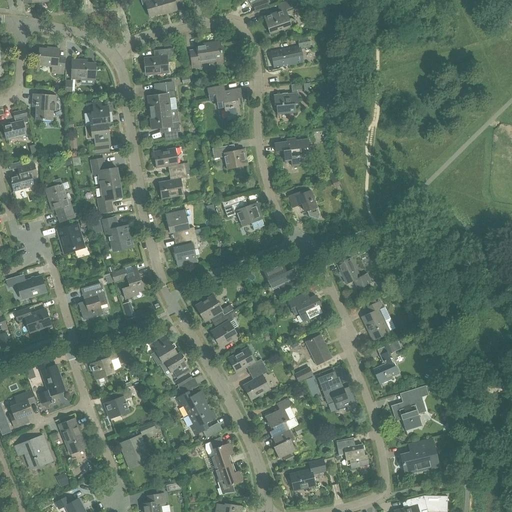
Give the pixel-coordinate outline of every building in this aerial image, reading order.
[(141,0),(143,5),(146,4),(150,18),(168,12),(169,14),(177,11),(174,3),(181,1),(180,0),(141,0)] [(247,0),(250,0),(253,4),(253,5),(255,12),(269,7),(268,3),(270,2),(269,0),(238,0),(236,1),(237,2),(239,0),(244,0),(245,1),(247,0)] [(291,27),(298,24),(297,21),(291,18),(288,19),(286,12),(294,9),(300,7),(297,0),(291,0),(278,5),(280,12),(264,18),(267,26),(269,26),(272,34),(271,32),(283,28),(283,30),(291,27)] [(309,40),(308,40),(307,37),(300,38),(301,42),(297,42),(298,46),(270,52),(274,69),(303,63),(300,50),(310,48),(309,40)] [(200,68),(199,64),(216,61),(217,65),(223,65),(222,54),(220,42),(209,44),(210,46),(205,46),(204,45),(196,46),(197,51),(190,52),(192,69),(200,68)] [(63,74),(65,58),(58,58),(59,50),(52,49),(52,51),(39,49),(37,71),(38,72),(38,66),(53,67),(52,73),(63,74)] [(158,58),(145,59),(147,81),(148,81),(147,75),(166,73),(167,76),(167,75),(166,63),(174,62),(173,49),(158,51),(158,58)] [(71,79),(95,80),(95,64),(81,64),(81,61),(72,60),(71,79)] [(331,80),(335,80),(334,72),(331,72),(327,72),(327,80),(331,80)] [(326,82),(320,89),(325,93),(327,91),(328,92),(333,88),(326,82)] [(309,84),(291,85),(292,91),(303,90),(304,92),(309,92),(309,84)] [(239,90),(224,93),(223,87),(208,90),(210,100),(211,100),(211,99),(216,98),(218,108),(225,107),(227,120),(240,117),(237,104),(242,103),(239,90)] [(148,98),(150,113),(170,111),(168,99),(175,98),(174,88),(153,90),(154,98),(148,98)] [(286,114),(296,113),(295,107),(299,107),(299,104),(298,104),(297,93),(286,94),(286,95),(282,96),(282,94),(273,95),(274,106),(276,106),(277,120),(278,119),(277,113),(286,113),(286,114)] [(58,104),(56,102),(56,96),(32,94),(32,102),(36,102),(35,120),(50,121),(50,126),(52,126),(53,111),(55,111),(56,111),(58,110),(59,108),(59,105),(58,104)] [(92,125),(108,124),(110,123),(108,107),(102,107),(101,103),(92,104),(93,113),(91,113),(92,125)] [(26,135),(23,124),(29,122),(27,116),(25,110),(13,113),(14,119),(15,119),(16,123),(3,126),(7,140),(26,135)] [(151,128),(159,127),(160,134),(164,134),(179,132),(178,122),(177,110),(170,111),(150,113),(151,128)] [(87,139),(92,139),(94,138),(95,147),(110,146),(108,124),(92,125),(86,126),(87,139)] [(292,167),(296,166),(304,165),(304,167),(305,167),(303,155),(301,155),(300,149),(309,147),(308,139),(295,141),(295,138),(288,139),(288,142),(269,144),(269,145),(274,144),(275,152),(283,151),(285,163),(285,161),(291,161),(292,167)] [(172,173),(185,171),(184,164),(178,165),(175,148),(153,152),(152,146),(156,169),(170,166),(172,173)] [(231,153),(229,146),(212,149),(214,159),(225,157),(227,169),(246,165),(247,171),(248,171),(244,150),(231,153)] [(98,174),(100,186),(119,183),(116,168),(105,170),(103,158),(91,161),(93,175),(98,174)] [(9,177),(14,192),(34,186),(31,176),(37,175),(34,163),(18,168),(20,168),(22,173),(9,177)] [(185,171),(172,173),(173,180),(158,183),(162,205),(163,205),(162,199),(183,195),(181,179),(187,178),(185,171)] [(337,176),(330,179),(334,188),(341,185),(337,176)] [(122,197),(119,183),(100,186),(103,198),(97,199),(100,214),(113,211),(111,200),(122,197)] [(61,184),(45,189),(52,211),(56,210),(60,223),(74,218),(68,200),(67,200),(61,184)] [(292,208),(296,207),(302,205),(304,212),(301,213),(301,214),(307,212),(309,216),(318,219),(320,215),(317,208),(310,190),(298,195),(297,193),(299,192),(296,193),(288,196),(292,208)] [(242,225),(250,223),(253,230),(263,226),(263,225),(263,224),(256,204),(247,207),(243,194),(221,202),(227,218),(238,214),(242,225)] [(99,217),(97,206),(90,208),(91,215),(88,216),(88,219),(99,217)] [(181,231),(182,238),(196,235),(194,227),(189,229),(186,217),(186,216),(185,210),(165,215),(167,221),(170,234),(181,231)] [(109,234),(112,246),(113,252),(132,248),(131,241),(127,226),(115,229),(113,218),(102,221),(105,234),(109,234)] [(63,237),(59,238),(64,254),(75,251),(75,249),(81,247),(82,249),(85,248),(85,247),(82,248),(78,233),(80,232),(78,224),(57,231),(61,230),(63,237)] [(196,235),(182,238),(184,245),(173,248),(176,260),(177,267),(197,262),(196,256),(195,256),(192,244),(198,243),(196,235)] [(360,246),(356,248),(355,248),(354,249),(357,255),(359,254),(363,252),(360,246)] [(345,261),(337,265),(346,285),(354,281),(358,290),(372,283),(367,273),(360,277),(351,258),(357,255),(354,249),(342,254),(342,255),(345,261)] [(282,292),(296,286),(299,285),(296,278),(292,270),(286,272),(281,260),(262,269),(271,288),(279,284),(282,292)] [(144,290),(138,271),(127,274),(125,269),(111,273),(114,283),(127,279),(129,287),(122,289),(125,299),(132,297),(132,294),(144,290)] [(17,285),(21,299),(46,292),(42,277),(25,282),(23,276),(6,281),(8,287),(17,285)] [(85,302),(79,304),(84,320),(101,315),(99,306),(107,304),(101,284),(82,289),(85,302)] [(210,319),(213,324),(234,311),(230,305),(221,310),(213,296),(196,306),(205,322),(210,319)] [(294,315),(299,313),(303,322),(323,312),(315,296),(303,303),(300,296),(288,302),(294,315)] [(371,313),(362,317),(373,340),(393,331),(393,330),(388,333),(377,310),(382,308),(379,302),(368,307),(371,313)] [(25,320),(30,333),(51,326),(45,309),(31,315),(28,308),(14,313),(18,323),(25,320)] [(237,316),(234,311),(213,324),(216,329),(211,332),(214,336),(212,337),(213,340),(216,343),(218,342),(220,347),(238,337),(233,329),(236,327),(232,319),(237,316)] [(6,333),(0,335),(0,338),(3,346),(11,343),(6,333)] [(118,338),(121,345),(131,341),(129,335),(118,338)] [(320,336),(306,343),(317,365),(331,358),(320,336)] [(159,365),(179,353),(179,352),(177,354),(169,339),(163,343),(160,338),(153,343),(157,351),(151,354),(158,366),(159,365)] [(398,340),(367,354),(368,355),(377,351),(382,362),(382,363),(383,366),(381,367),(380,366),(372,369),(377,379),(378,379),(382,389),(383,389),(381,384),(389,380),(388,379),(400,374),(395,366),(394,367),(393,364),(394,363),(392,359),(390,358),(388,355),(402,349),(398,340)] [(252,372),(264,366),(261,360),(256,362),(248,348),(228,358),(225,354),(236,374),(249,366),(252,372)] [(91,365),(93,372),(96,379),(114,372),(110,361),(118,358),(115,349),(100,354),(103,361),(91,365)] [(164,373),(169,370),(170,372),(171,374),(173,372),(177,380),(174,382),(177,388),(192,380),(188,373),(185,375),(183,371),(188,367),(179,353),(159,365),(164,373)] [(47,391),(38,394),(41,404),(51,400),(50,397),(65,392),(56,365),(50,367),(47,360),(36,364),(38,371),(41,370),(47,391)] [(31,365),(25,367),(27,375),(34,373),(31,365)] [(264,366),(252,372),(255,379),(242,386),(253,406),(254,406),(251,401),(270,390),(262,376),(268,372),(264,366)] [(309,368),(299,372),(296,374),(299,381),(312,375),(312,372),(309,368)] [(320,384),(328,404),(336,401),(339,409),(356,403),(350,387),(344,389),(339,377),(320,384)] [(183,407),(188,416),(207,405),(204,399),(206,398),(202,391),(191,396),(188,391),(197,387),(193,379),(192,380),(177,388),(181,395),(175,399),(180,408),(183,407)] [(113,401),(111,402),(104,405),(112,425),(110,419),(128,412),(124,400),(132,397),(131,396),(135,395),(132,386),(111,394),(113,401)] [(400,394),(403,402),(391,406),(396,421),(402,419),(406,432),(422,426),(418,414),(427,412),(422,398),(429,396),(426,386),(400,394)] [(17,405),(15,406),(10,408),(13,414),(10,415),(15,428),(20,426),(17,419),(32,414),(28,404),(34,402),(30,391),(14,396),(17,405)] [(272,438),(288,430),(289,429),(286,422),(289,420),(284,409),(291,405),(288,399),(276,404),(279,410),(265,417),(270,429),(272,428),(273,430),(269,432),(272,438)] [(207,405),(188,416),(192,425),(190,426),(195,436),(208,429),(205,423),(216,418),(212,410),(210,411),(207,405)] [(75,420),(59,426),(70,454),(85,448),(88,453),(75,420)] [(153,423),(139,429),(142,436),(156,430),(153,423)] [(301,425),(294,428),(297,435),(305,432),(301,425)] [(288,430),(272,438),(275,444),(276,443),(278,445),(273,447),(279,459),(295,450),(290,440),(292,438),(288,430)] [(140,436),(120,445),(129,468),(150,460),(140,436)] [(351,468),(369,465),(367,455),(365,455),(363,445),(352,447),(351,439),(354,439),(354,438),(336,442),(339,455),(345,454),(346,461),(349,460),(351,468)] [(416,472),(416,470),(438,465),(439,466),(436,454),(434,455),(432,449),(435,448),(433,439),(417,443),(420,451),(401,456),(403,465),(405,465),(407,474),(416,472)] [(37,440),(22,446),(31,469),(52,460),(47,448),(41,450),(37,440)] [(210,458),(214,471),(231,465),(227,456),(233,454),(229,444),(218,447),(219,448),(213,450),(215,456),(210,458)] [(311,470),(290,475),(294,491),(315,486),(312,474),(326,471),(323,460),(309,463),(311,470)] [(234,474),(231,465),(214,471),(223,495),(233,493),(231,486),(242,482),(239,472),(234,474)] [(69,483),(65,473),(59,476),(63,486),(69,483)] [(161,511),(161,506),(166,505),(164,494),(148,497),(149,504),(141,505),(142,511),(161,511)] [(406,501),(408,501),(410,508),(395,511),(448,511),(449,496),(424,496),(406,501)] [(59,510),(64,507),(67,511),(85,511),(78,499),(70,504),(67,497),(55,503),(59,510)]
